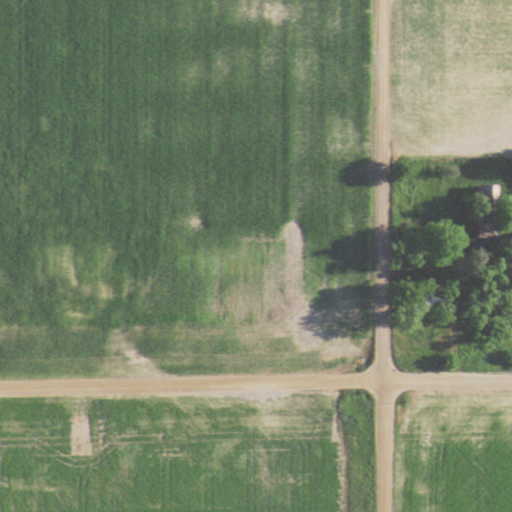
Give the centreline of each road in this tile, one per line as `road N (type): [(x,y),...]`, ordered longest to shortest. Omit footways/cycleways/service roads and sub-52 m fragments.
road 1 (residential): [(0,388),(511,381)]
road 2 (residential): [(381,511),(381,0)]
